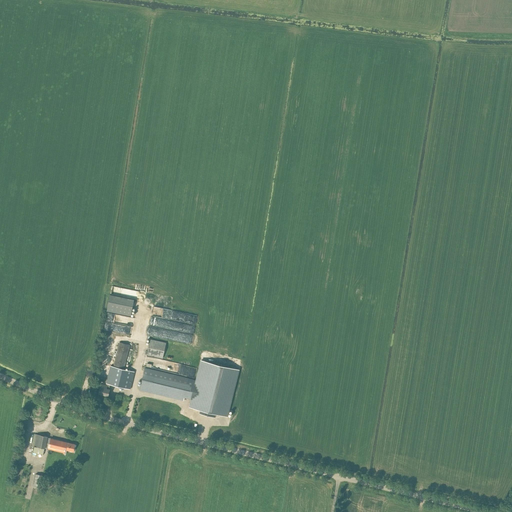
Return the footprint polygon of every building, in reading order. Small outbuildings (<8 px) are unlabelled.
[(110,295),(107,311),(131,316),(134,299),(110,295)] [(158,318),(161,318),(162,315),(167,316),(168,310),(159,309),(158,318)] [(177,341),(190,342),(191,335),(178,334),(177,341)] [(166,343),(150,339),(147,355),(162,358),(166,343)] [(101,384),(100,389),(99,393),(108,396),(109,389),(110,384),(130,389),(134,371),(124,369),(130,345),(119,342),(114,366),(110,366),(106,383),(107,384),(107,385),(101,384)] [(114,363),(115,357),(116,357),(117,343),(110,342),(108,362),(114,363)] [(196,380),(189,379),(184,398),(191,400),(190,407),(201,409),(200,413),(215,417),(216,413),(227,416),(238,369),(201,360),(196,380)] [(195,377),(196,368),(187,366),(186,371),(187,371),(186,375),(195,377)] [(139,389),(169,397),(184,400),(184,398),(189,379),(144,368),(139,389)] [(34,447),(33,453),(43,455),(44,448),(48,449),(63,453),(63,454),(64,454),(65,449),(74,451),(75,444),(47,437),(47,436),(37,434),(38,429),(32,428),(31,433),(34,434),(31,446),(34,447)] [(15,486),(28,488),(32,465),(19,462),(15,486)] [(43,475),(36,474),(33,487),(41,488),(43,475)]
